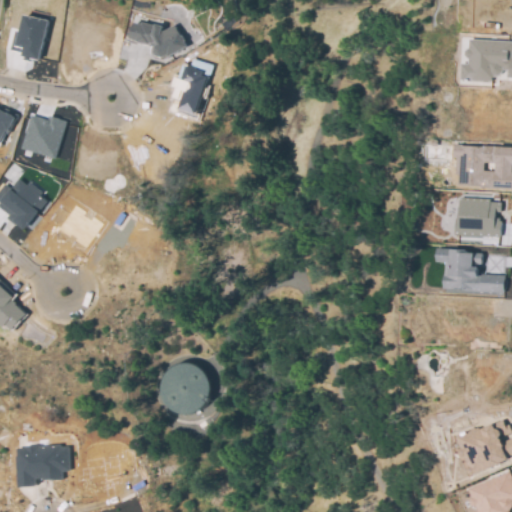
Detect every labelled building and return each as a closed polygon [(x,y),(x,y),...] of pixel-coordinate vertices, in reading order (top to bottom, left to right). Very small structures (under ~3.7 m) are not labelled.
[(47,20),(40,50),(38,58),(32,57),(31,60),(25,59),(26,56),(23,55),(23,53),(24,51),(17,50),(16,50),(12,49),(16,30),(20,31),(24,15),(47,20)] [(144,25),(164,30),(176,23),(188,44),(176,51),(171,54),(165,58),(158,56),(154,49),(155,46),(139,42),(139,43),(129,41),(134,22),(144,25)] [(511,40),(511,76),(507,76),(508,68),(504,68),(504,71),(500,74),(494,74),(492,73),(492,80),(469,79),(461,79),(462,63),(469,63),(470,57),(468,57),(465,54),(466,50),(468,47),(470,47),(471,39),(511,40)] [(211,66),(205,87),(203,86),(196,111),(186,107),(184,113),(171,110),(178,86),(182,87),(183,82),(180,81),(180,79),(179,78),(183,66),(199,71),(202,63),(211,66)] [(0,108),(3,110),(4,109),(15,114),(7,131),(4,130),(0,137),(0,108)] [(42,113),(65,120),(54,156),(22,147),(32,115),(41,117),(42,113)] [(452,145),(497,147),(497,145),(511,145),(511,185),(458,183),(458,173),(455,173),(456,155),(452,155),(452,145)] [(20,179),(47,201),(26,226),(18,220),(16,223),(8,217),(11,214),(0,205),(0,203),(2,201),(0,199),(0,190),(5,184),(11,189),(20,179)] [(501,202),(500,212),(496,212),(496,221),(500,222),(500,235),(454,233),(455,219),(457,219),(458,198),(488,199),(488,202),(501,202)] [(480,274),(502,275),(502,292),(466,289),(466,288),(443,287),(444,273),(445,273),(446,261),(436,260),(436,248),(467,250),(467,253),(481,254),(480,274)] [(21,306),(5,324),(0,319),(0,279),(8,286),(6,289),(14,296),(12,298),(21,306)] [(187,361),(191,362),(194,363),(197,365),(200,367),(203,370),(205,374),(206,378),(207,382),(208,387),(207,391),(206,395),(205,399),(203,403),(201,406),(198,409),(195,411),(191,412),(188,412),(184,412),(181,411),(178,409),(175,406),(173,403),(170,400),(169,396),(168,391),(168,387),(168,383),(169,378),(170,374),(172,371),(175,367),(178,365),(181,363),(184,362),(187,361)] [(493,424),(495,430),(496,429),(497,429),(498,429),(499,429),(499,430),(500,430),(501,431),(501,432),(501,433),(501,434),(501,435),(501,436),(500,437),(503,446),(502,446),(507,458),(474,472),(474,473),(473,473),(473,474),(472,474),(471,474),(470,474),(469,473),(468,472),(468,471),(468,470),(468,469),(468,468),(468,467),(469,467),(469,466),(470,466),(466,456),(465,456),(464,456),(463,456),(462,455),(461,454),(461,453),(461,452),(461,451),(461,450),(461,449),(462,448),(462,447),(458,437),(459,436),(458,435),(473,429),(473,430),(478,428),(479,430),(493,424)] [(37,446),(37,447),(57,446),(57,448),(65,448),(67,470),(60,470),(60,478),(43,480),(43,476),(33,476),(34,484),(19,486),(17,456),(18,456),(17,448),(25,448),(25,446),(37,446)] [(509,471),(511,478),(511,498),(507,501),(511,509),(505,511),(476,511),(481,510),(478,502),(476,503),(473,502),(473,501),(472,499),(473,496),(475,495),(472,487),(509,471)]
